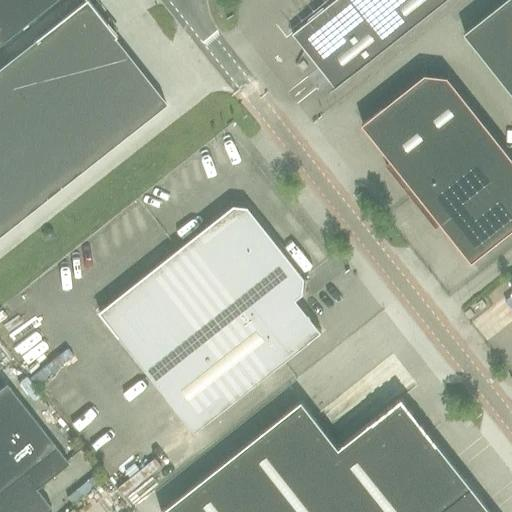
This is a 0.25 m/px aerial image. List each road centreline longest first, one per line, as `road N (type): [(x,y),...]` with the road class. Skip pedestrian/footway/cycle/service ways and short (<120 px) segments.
road 1 (unclassified): [(511,425),(177,0)]
road 2 (unknown): [(395,282),(183,447),(164,446),(82,347)]
